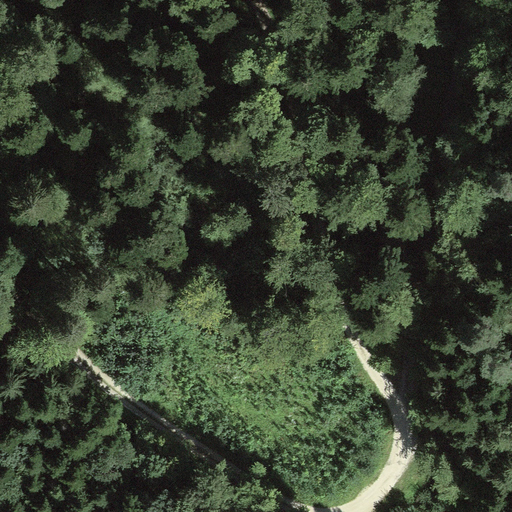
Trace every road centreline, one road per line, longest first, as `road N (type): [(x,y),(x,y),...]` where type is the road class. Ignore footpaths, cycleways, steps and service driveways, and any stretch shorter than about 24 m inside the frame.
road 1 (track): [(264,0),(356,341),(389,395),(409,457),(390,490),(344,511)]
road 2 (track): [(330,511),(283,508),(242,485),(145,388),(33,299),(0,245)]
road 3 (track): [(389,395),(421,312),(469,0)]
